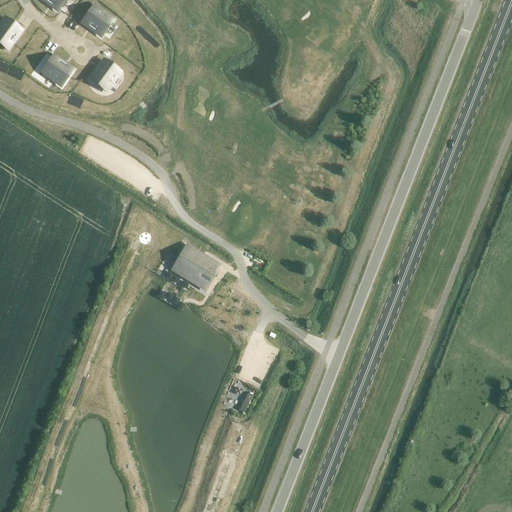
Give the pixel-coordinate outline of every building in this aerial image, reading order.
[(46,0),(59,9),(64,0),(46,0)] [(93,9),(84,21),(102,34),(111,22),(93,9)] [(7,21),(0,29),(0,44),(5,48),(14,36),(15,36),(20,30),(7,21)] [(52,59),(44,71),(62,84),(72,71),(66,67),(65,68),(52,59)] [(101,69),(92,81),(104,90),(117,72),(104,62),(100,68),(101,69)] [(181,255),(172,269),(193,282),(206,290),(215,275),(220,267),(206,259),(206,260),(185,247),(181,255)]
